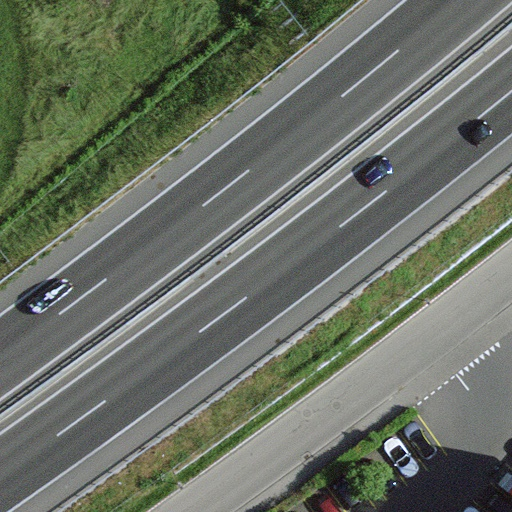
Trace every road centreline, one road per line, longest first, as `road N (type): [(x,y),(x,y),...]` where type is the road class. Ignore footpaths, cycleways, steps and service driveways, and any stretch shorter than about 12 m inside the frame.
road 1 (motorway): [(0,474),(511,89)]
road 2 (motorway): [(459,0),(0,359)]
road 3 (residential): [(176,511),(511,278)]
road 4 (unknown): [(370,511),(511,352)]
